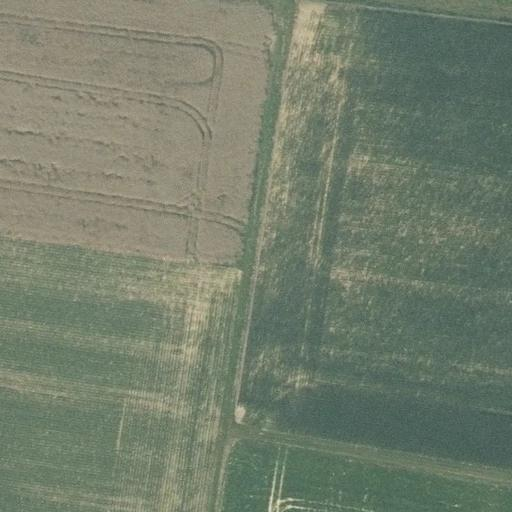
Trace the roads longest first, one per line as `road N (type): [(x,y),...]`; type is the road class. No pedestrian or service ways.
road 1 (track): [(289,12),(216,511)]
road 2 (track): [(225,438),(511,485)]
